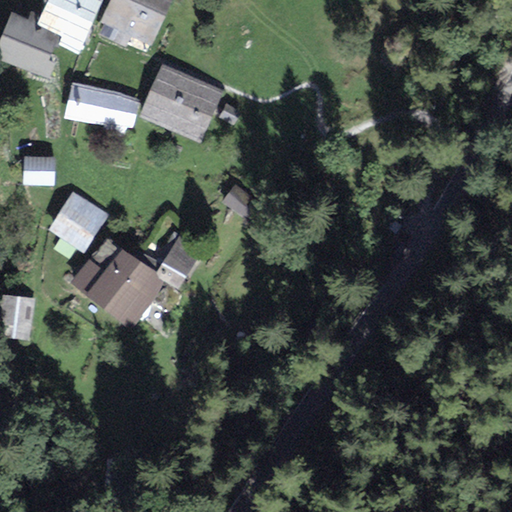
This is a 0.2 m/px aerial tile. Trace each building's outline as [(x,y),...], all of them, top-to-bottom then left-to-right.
[(99,1),(96,0),(52,0),(44,19),(82,37),(85,32),(99,1)] [(163,0),(115,0),(106,18),(145,37),(163,0)] [(56,31),(15,16),(0,57),(41,72),(49,52),(56,31)] [(218,94),(163,70),(144,112),(199,137),(218,94)] [(134,99),(80,87),(77,99),(75,111),(129,123),(134,99)] [(52,162),(25,161),(24,179),(51,180),(52,162)] [(84,248),(103,214),(75,199),(57,233),(84,248)] [(198,253),(181,241),(160,271),(177,283),(191,263),(198,253)] [(155,274),(124,252),(93,295),(124,317),(155,274)] [(9,296),(0,331),(23,336),(32,301),(9,296)]
